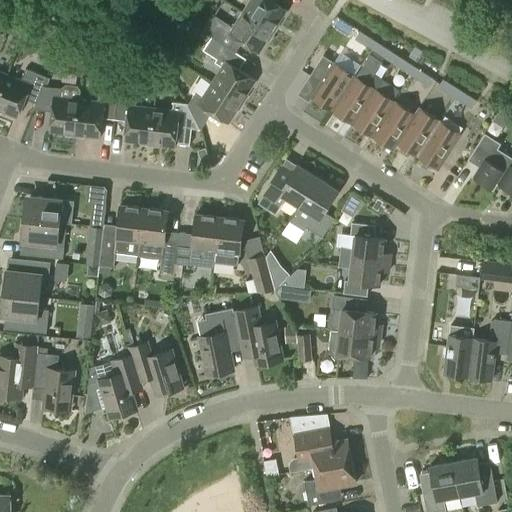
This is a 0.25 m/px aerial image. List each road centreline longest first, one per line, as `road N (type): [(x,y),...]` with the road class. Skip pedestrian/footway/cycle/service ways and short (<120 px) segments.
road 1 (residential): [(0,161),(205,183),(234,168),(269,112)]
road 2 (residential): [(373,399),(268,400),(221,412),(142,452),(118,478)]
road 3 (residential): [(406,400),(430,211)]
road 4 (residential): [(430,211),(269,112)]
road 5 (track): [(372,0),(511,75)]
road 6 (residential): [(118,478),(0,435)]
